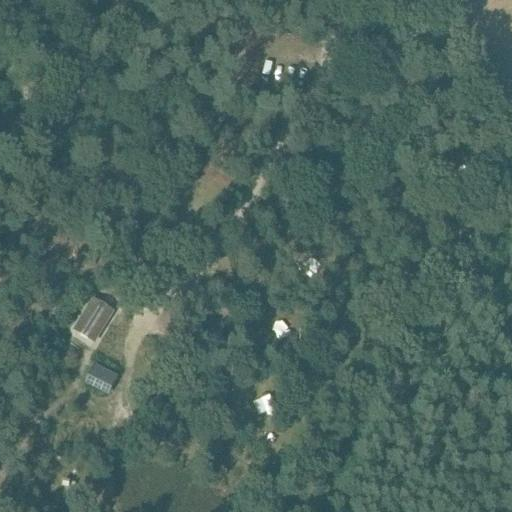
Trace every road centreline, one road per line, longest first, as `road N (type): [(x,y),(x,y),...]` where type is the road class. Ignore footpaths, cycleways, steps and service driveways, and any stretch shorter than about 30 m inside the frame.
road 1 (track): [(128,390),(128,356),(145,319),(201,271),(291,128),(337,0)]
road 2 (track): [(128,390),(113,440),(49,416),(0,485)]
road 3 (track): [(262,511),(128,390)]
road 4 (track): [(45,101),(127,0)]
